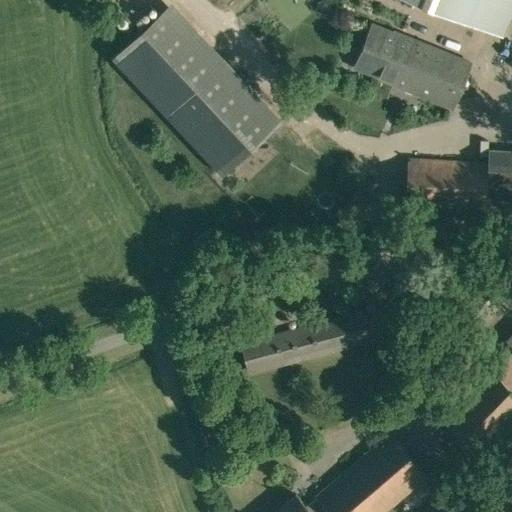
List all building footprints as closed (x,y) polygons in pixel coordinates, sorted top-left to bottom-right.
[(511,7),(511,0),(416,0),(501,36),(511,7)] [(157,15),(111,58),(221,175),(267,131),(157,15)] [(452,108),(470,62),(393,31),(393,32),(371,24),(354,66),(394,83),(393,84),(452,108)] [(283,149),(300,159),(311,140),(294,130),(283,149)] [(511,152),(488,151),(488,163),(407,158),(405,204),(511,210),(511,152)] [(481,331),(508,293),(511,286),(511,262),(493,250),(451,311),(481,331)] [(386,334),(378,306),(240,343),(247,371),(386,334)] [(511,354),(504,347),(439,414),(493,467),(511,448),(511,354)] [(457,511),(443,495),(422,511),(395,511),(391,506),(427,476),(390,432),(315,495),(316,496),(305,506),(295,494),(273,511),(319,511),(325,507),(329,511),(457,511)]
